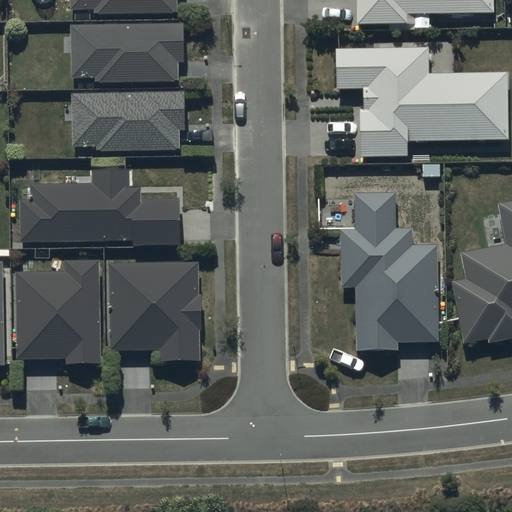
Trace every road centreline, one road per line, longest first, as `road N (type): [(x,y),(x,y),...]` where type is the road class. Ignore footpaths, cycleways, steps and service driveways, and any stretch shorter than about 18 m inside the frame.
road 1 (residential): [(264,438),(258,0)]
road 2 (residential): [(264,438),(0,443)]
road 3 (residential): [(511,418),(264,438)]
